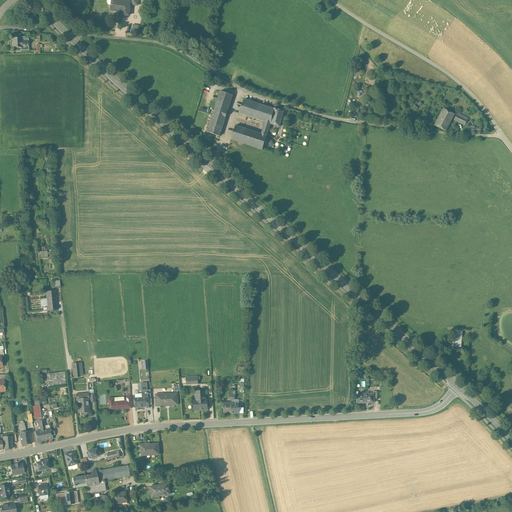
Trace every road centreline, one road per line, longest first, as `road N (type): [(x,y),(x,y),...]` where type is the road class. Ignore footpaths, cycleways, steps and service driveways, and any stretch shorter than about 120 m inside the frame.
road 1 (secondary): [(34,0),(458,387)]
road 2 (tertiary): [(458,387),(419,412),(135,428),(0,457)]
road 3 (track): [(500,133),(334,119),(226,77)]
road 4 (track): [(221,74),(169,45),(66,35)]
